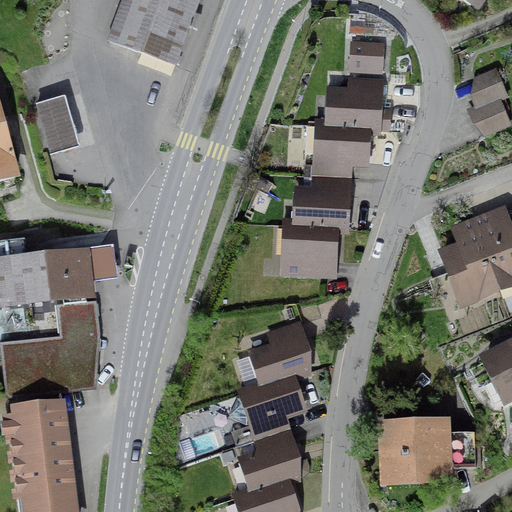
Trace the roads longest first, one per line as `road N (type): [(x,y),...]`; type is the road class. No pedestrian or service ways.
road 1 (residential): [(395,0),(430,42),(437,107),(352,357),(337,511)]
road 2 (secondary): [(119,511),(165,255),(255,0)]
